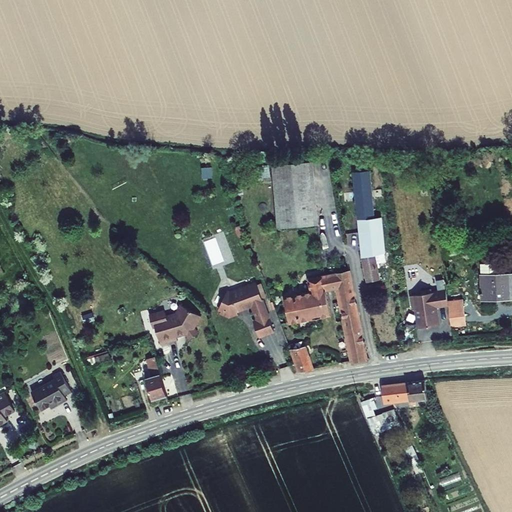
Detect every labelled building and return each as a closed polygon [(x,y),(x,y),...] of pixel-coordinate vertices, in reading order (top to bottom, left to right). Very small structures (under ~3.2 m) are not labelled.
[(276,226),(316,222),(311,162),(271,165),(276,226)] [(367,170),(352,172),(368,277),(376,276),(373,252),(386,250),(380,213),(374,214),(367,170)] [(480,264),(483,299),(511,296),(511,273),(503,274),(502,262),(480,264)] [(341,286),(356,359),(370,358),(352,270),(338,272),(341,286)] [(329,288),(341,286),(338,272),(326,275),(329,288)] [(287,296),(292,322),(317,317),(317,318),(324,317),(324,314),(333,313),(329,288),(326,275),(312,278),(314,291),(287,296)] [(273,331),(256,284),(246,287),(245,290),(243,289),(234,292),(232,297),(222,301),(219,309),(221,311),(220,314),(228,318),(237,315),(235,311),(236,309),(244,306),(246,307),(252,305),(258,321),(255,322),(254,325),(257,335),(260,336),(273,331)] [(450,301),(449,290),(435,292),(435,289),(424,291),(425,294),(414,295),(415,306),(418,308),(421,328),(442,325),(439,307),(451,305),(450,301)] [(454,326),(468,324),(463,299),(450,301),(451,305),(454,326)] [(189,341),(198,335),(193,328),(200,317),(184,306),(178,316),(168,318),(166,313),(164,314),(161,312),(155,314),(153,316),(151,317),(153,328),(156,327),(161,344),(177,339),(176,335),(183,333),(184,334),(189,341)] [(301,372),(313,369),(306,346),(294,350),(301,372)] [(109,352),(95,356),(97,362),(111,358),(109,352)] [(154,399),(168,395),(157,356),(146,359),(151,375),(147,376),(154,399)] [(65,375),(32,394),(41,410),(59,400),(61,405),(68,401),(66,396),(74,392),(65,375)] [(386,390),(388,404),(406,401),(407,403),(424,400),(421,384),(386,390)] [(5,391),(0,393),(0,422),(7,419),(4,414),(14,408),(5,391)] [(399,422),(396,412),(372,421),(375,430),(399,422)] [(406,450),(415,471),(422,468),(413,447),(406,450)]
